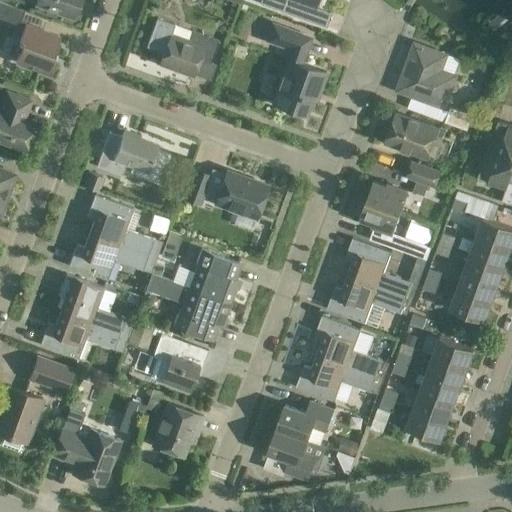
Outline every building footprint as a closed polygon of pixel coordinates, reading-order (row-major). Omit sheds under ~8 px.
[(37,0),(36,3),(74,17),(80,0),(37,0)] [(260,0),(259,3),(311,21),(318,0),(260,0)] [(0,17),(19,25),(24,11),(0,1),(0,17)] [(146,46),(163,52),(160,62),(193,74),(199,59),(211,63),(219,40),(157,18),(146,46)] [(282,61),(287,62),(272,102),(305,114),(315,88),(320,89),(326,73),(303,65),(313,37),(271,22),(264,41),(286,49),(282,61)] [(23,43),(16,62),(50,74),(57,56),(53,54),(59,37),(26,24),(19,42),(23,43)] [(415,43),(398,89),(444,106),(455,75),(440,69),(446,54),(415,43)] [(0,141),(24,151),(34,124),(24,121),(31,100),(7,91),(0,109),(0,141)] [(450,106),(445,122),(467,130),(473,114),(450,106)] [(396,112),(385,142),(427,159),(439,128),(396,112)] [(502,200),(511,204),(511,202),(511,124),(498,120),(478,177),(506,187),(502,200)] [(126,162),(132,165),(130,172),(160,183),(171,154),(156,149),(158,145),(122,132),(121,136),(109,132),(96,166),(121,175),(126,162)] [(417,180),(435,187),(441,170),(412,159),(406,176),(416,180),(417,180)] [(204,197),(215,201),(215,202),(256,217),(267,185),(226,170),(220,187),(209,184),(212,174),(193,167),(182,198),(201,205),(204,197)] [(0,168),(0,214),(1,215),(16,174),(0,168)] [(88,171),(82,186),(99,192),(104,177),(88,171)] [(366,199),(401,212),(408,190),(387,182),(386,185),(373,180),(366,199)] [(417,180),(416,180),(413,191),(424,195),(425,191),(436,195),(438,188),(435,187),(417,180)] [(485,218),(479,234),(511,247),(511,225),(497,220),(502,206),(458,189),(451,209),(464,214),(465,210),(485,218)] [(88,233),(156,257),(162,241),(125,228),(132,208),(94,194),(86,216),(94,218),(88,233)] [(401,212),(366,199),(359,218),(372,223),(371,225),(393,233),(401,212)] [(440,239),(453,245),(455,237),(442,232),(440,239)] [(156,257),(88,233),(83,246),(76,244),(68,265),(106,279),(114,259),(150,273),(156,257)] [(511,247),(479,234),(472,252),(506,266),(511,251),(511,247)] [(397,236),(393,247),(404,251),(408,240),(397,236)] [(347,275),(412,300),(418,283),(384,271),(391,251),(353,237),(345,258),(352,261),(347,275)] [(453,245),(440,239),(435,252),(448,257),(453,245)] [(229,303),(238,279),(235,278),(240,263),(201,248),(195,265),(197,265),(189,287),(151,274),(229,303)] [(472,252),(465,270),(499,283),(506,266),(472,252)] [(426,275),(439,281),(442,272),(429,268),(426,275)] [(465,270),(458,288),(492,301),(499,283),(465,270)] [(59,311),(127,336),(133,320),(96,307),(104,287),(65,273),(58,295),(64,297),(59,311)] [(183,303),(180,311),(175,327),(213,340),(218,325),(221,326),(229,303),(151,274),(146,289),(183,303)] [(412,300),(347,275),(342,289),(334,286),(327,308),(365,322),(372,302),(407,314),(412,300)] [(439,281),(426,275),(422,288),(435,293),(439,281)] [(492,301),(458,288),(451,306),(485,320),(492,301)] [(127,336),(59,311),(54,325),(47,322),(39,344),(78,358),(85,338),(121,351),(127,336)] [(412,313),(409,323),(422,328),(425,317),(412,313)] [(316,353),(383,378),(389,362),(353,349),(360,329),(322,315),(314,336),(321,339),(316,353)] [(133,327),(127,342),(146,349),(153,330),(136,324),(135,327),(133,327)] [(148,377),(161,381),(189,392),(196,372),(199,373),(208,350),(161,332),(152,355),(156,357),(148,377)] [(435,353),(468,366),(475,347),(442,334),(435,353)] [(395,360),(409,365),(412,356),(398,352),(395,360)] [(383,378),(316,353),(311,367),(304,365),(296,386),(334,400),(341,380),(378,393),(383,378)] [(435,353),(428,372),(461,384),(468,366),(435,353)] [(36,354),(27,379),(66,393),(75,368),(36,354)] [(409,365),(395,360),(391,371),(404,376),(409,365)] [(428,372),(421,390),(455,403),(461,384),(428,372)] [(0,404),(0,431),(2,432),(0,436),(0,445),(20,453),(24,441),(26,441),(42,398),(7,385),(0,404)] [(382,397),(396,402),(400,392),(385,387),(382,397)] [(157,412),(163,392),(152,388),(145,408),(157,412)] [(421,390),(414,409),(448,422),(455,403),(421,390)] [(396,402),(382,397),(378,407),(392,413),(396,402)] [(167,402),(152,444),(183,455),(188,440),(193,442),(203,415),(167,402)] [(277,429),(308,440),(313,426),(326,431),(334,411),(311,402),(306,414),(286,406),(277,429)] [(448,422),(414,409),(407,428),(441,441),(448,422)] [(70,410),(53,455),(76,463),(73,472),(103,483),(120,440),(89,429),(86,437),(75,433),(82,415),(70,410)] [(308,440),(277,429),(268,452),(290,460),(286,470),(308,479),(316,458),(303,453),(308,440)] [(342,437),(338,450),(349,454),(353,441),(342,437)] [(338,451),(337,455),(345,473),(349,474),(355,457),(338,451)]
